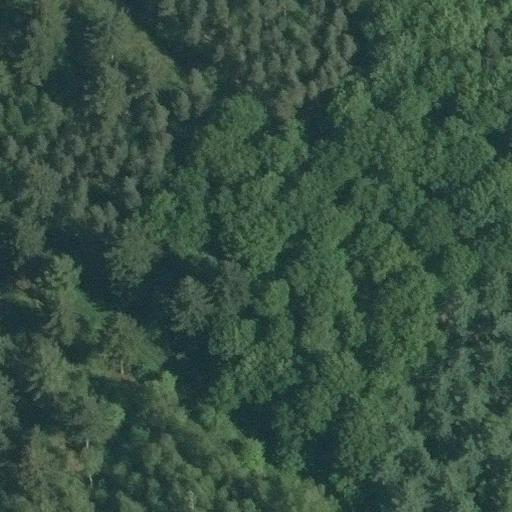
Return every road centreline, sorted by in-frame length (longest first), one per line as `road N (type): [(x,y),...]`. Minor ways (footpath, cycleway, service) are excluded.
road 1 (track): [(110,0),(489,338),(350,511)]
road 2 (track): [(348,511),(0,214)]
